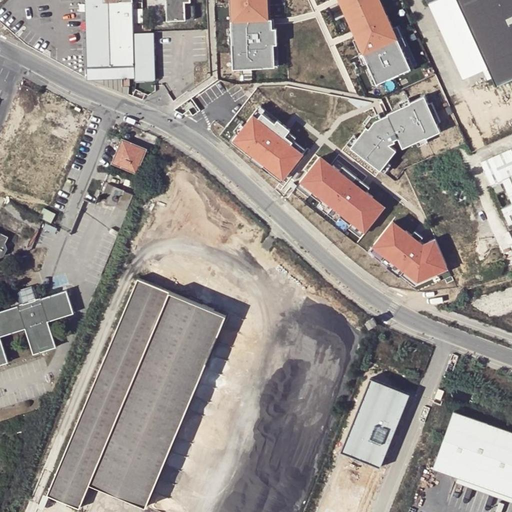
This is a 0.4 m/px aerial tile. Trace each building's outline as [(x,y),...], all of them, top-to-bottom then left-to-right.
[(84,0),(85,3),(87,77),(116,76),(117,85),(135,85),(135,79),(156,79),(154,31),(144,31),(143,11),(133,11),(132,0),(84,0)] [(166,0),(167,20),(186,20),(186,2),(190,2),(189,0),(166,0)] [(234,0),(236,21),(231,22),(231,30),(234,30),(235,45),(232,45),(234,70),(267,68),(267,62),(274,61),(273,44),(270,45),(269,28),(259,29),(259,20),(266,20),(264,0),(234,0)] [(345,0),(343,1),(356,30),(362,27),(365,34),(356,38),(363,54),(361,55),(370,75),(373,74),(377,84),(407,72),(403,62),(405,61),(386,16),(383,18),(375,0),(345,0)] [(511,0),(429,0),(430,2),(433,0),(459,0),(496,86),(511,79),(511,0)] [(351,148),(381,172),(397,151),(390,146),(395,143),(394,141),(399,139),(403,149),(441,133),(437,125),(436,125),(428,106),(429,106),(425,97),(388,115),(390,120),(380,124),(378,121),(375,122),(369,130),(367,128),(351,148)] [(466,100),(453,106),(470,146),(484,140),(466,100)] [(273,166),(286,176),(304,153),(286,138),(288,136),(286,135),(291,129),(278,119),(276,122),(263,112),(258,117),(253,114),(232,141),(252,156),(253,154),(265,163),(263,165),(270,170),(273,166)] [(111,164),(137,174),(148,149),(122,138),(111,164)] [(502,178),(511,200),(511,201),(501,207),(509,223),(511,222),(511,146),(481,160),(491,183),(502,178)] [(319,157),(301,180),(313,190),(311,193),(321,201),(351,224),(353,221),(366,231),(384,208),(366,193),(368,191),(333,164),(332,166),(319,157)] [(108,183),(101,199),(127,210),(134,194),(108,183)] [(44,207),(39,216),(44,219),(51,223),(56,214),(52,212),(44,207)] [(448,264),(436,237),(430,240),(426,244),(413,233),(411,236),(392,221),(374,245),(386,254),(383,258),(390,264),(392,262),(403,271),(401,273),(408,278),(412,273),(421,280),(438,272),(437,269),(448,264)] [(0,257),(10,254),(6,243),(9,237),(0,232),(0,257)] [(138,278),(48,495),(80,508),(90,483),(147,506),(227,315),(138,278)] [(18,291),(22,303),(35,298),(31,287),(18,291)] [(0,309),(0,363),(8,361),(0,337),(25,329),(33,355),(57,347),(49,322),(75,313),(68,288),(35,298),(22,303),(0,309)] [(376,324),(373,318),(365,323),(369,329),(376,324)] [(438,388),(435,398),(441,401),(445,391),(438,388)] [(511,495),(511,433),(453,412),(433,468),(511,495)]
